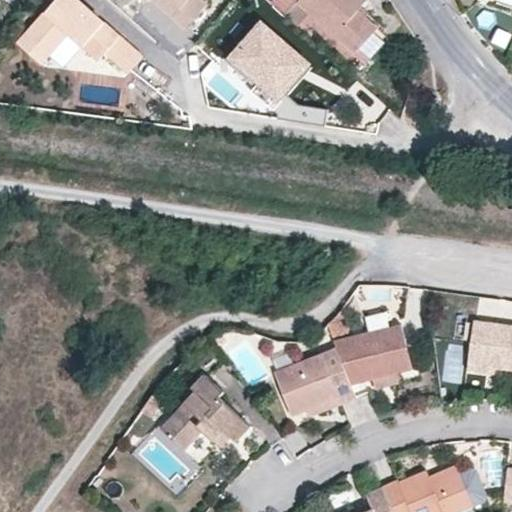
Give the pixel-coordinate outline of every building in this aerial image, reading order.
[(142,57),(75,0),(55,0),(16,42),(56,76),(91,42),(107,59),(130,76),(142,57)] [(148,0),(145,4),(173,29),(180,21),(155,0),(148,0)] [(155,0),(180,21),(197,0),(155,0)] [(197,0),(180,21),(187,27),(210,1),(209,0),(197,0)] [(274,0),(288,12),(299,0),(298,0),(274,0)] [(379,26),(360,8),(366,0),(298,0),(299,0),(356,51),(362,46),(373,57),(389,39),(377,28),(379,26)] [(0,18),(0,36),(1,37),(9,24),(0,18)] [(314,63),(261,18),(223,58),(277,108),(314,63)] [(365,314),(369,329),(389,323),(385,309),(365,314)] [(326,323),(334,339),(349,334),(344,316),(341,312),(335,313),(326,323)] [(349,334),(334,339),(336,346),(352,382),(374,376),(400,369),(413,366),(401,320),(389,323),(369,329),(349,334)] [(468,363),(494,367),(511,369),(511,327),(474,322),(468,363)] [(292,416),(309,410),(341,397),(343,403),(357,398),(352,382),(336,346),(274,372),(292,416)] [(468,363),(467,371),(493,375),(494,367),(468,363)] [(400,369),(374,376),(377,386),(403,379),(400,369)] [(191,389),(195,392),(159,429),(181,451),(200,432),(210,442),(220,432),(228,439),(233,444),(248,429),(218,400),(223,395),(204,376),(191,389)] [(309,410),(312,417),(343,403),(341,397),(309,410)] [(210,442),(219,449),(228,439),(220,432),(210,442)] [(429,480),(432,488),(459,476),(456,469),(429,480)] [(442,511),(469,501),(459,476),(432,488),(429,480),(426,475),(401,486),(399,483),(383,489),(393,511),(435,511),(441,510),(442,511)] [(367,497),(372,511),(393,511),(383,489),(367,497)]
